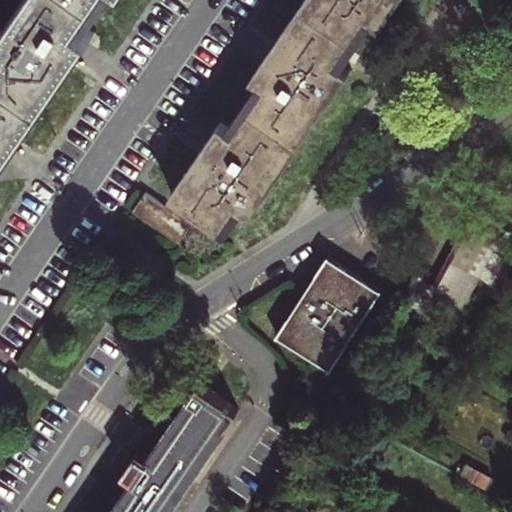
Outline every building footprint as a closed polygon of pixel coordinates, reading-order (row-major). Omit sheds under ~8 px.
[(0,166),(94,30),(87,25),(104,0),(22,0),(0,32),(0,35),(5,40),(0,46),(0,166)] [(304,0),(254,74),(258,78),(243,100),(227,123),(222,120),(172,191),(182,197),(228,229),(244,207),(252,211),(350,68),(343,63),(375,17),(381,21),(395,0),(304,0)] [(190,247),(202,230),(172,211),(144,191),(134,208),(190,247)] [(229,230),(228,229),(182,197),(172,211),(202,230),(220,243),(229,230)] [(461,231),(493,249),(506,224),(474,207),(461,231)] [(479,275),(493,249),(461,231),(447,257),(479,275)] [(330,367),(381,287),(328,253),(277,333),(330,367)] [(466,299),(479,275),(447,257),(434,281),(466,299)] [(165,511),(237,408),(199,381),(164,431),(148,420),(141,429),(145,432),(131,452),(133,454),(122,469),(133,476),(108,511),(165,511)]
